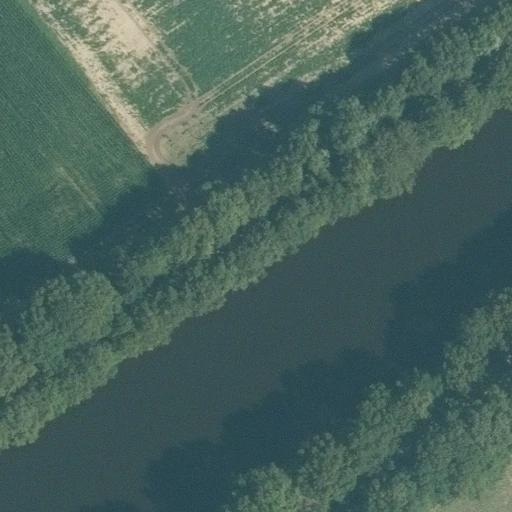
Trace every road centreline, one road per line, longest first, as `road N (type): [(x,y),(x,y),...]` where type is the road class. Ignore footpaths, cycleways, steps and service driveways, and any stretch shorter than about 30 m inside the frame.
road 1 (track): [(0,423),(511,54)]
road 2 (track): [(307,511),(511,375)]
